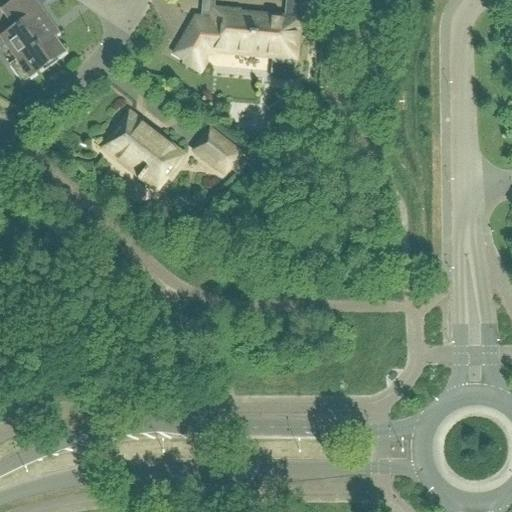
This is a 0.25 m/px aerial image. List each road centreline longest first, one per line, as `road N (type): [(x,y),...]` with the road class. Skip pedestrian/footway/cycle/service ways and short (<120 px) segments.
road 1 (tertiary): [(425,429),(142,429),(81,440),(0,470)]
road 2 (tertiary): [(0,501),(113,474),(424,468)]
road 3 (unclassified): [(465,181),(464,32),(478,0)]
road 4 (unclassified): [(497,400),(482,286),(466,235)]
road 5 (residential): [(127,23),(75,84),(1,132)]
road 6 (unclassified): [(466,235),(457,256),(460,360),(452,400)]
